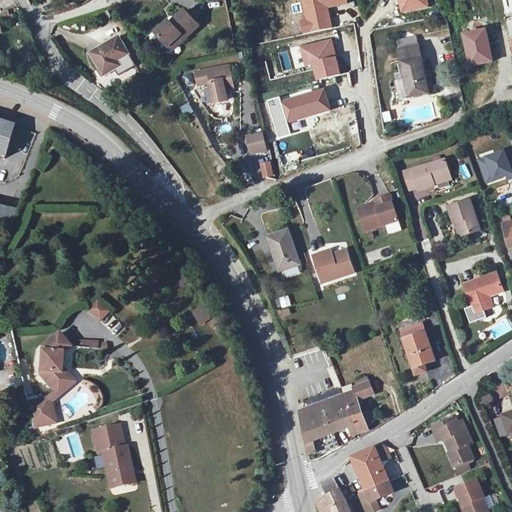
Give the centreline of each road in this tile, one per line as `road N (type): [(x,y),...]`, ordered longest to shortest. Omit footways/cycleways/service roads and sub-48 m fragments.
road 1 (residential): [(511,99),(232,203),(194,225)]
road 2 (secondary): [(300,489),(265,348),(194,225)]
road 3 (residential): [(22,0),(56,64),(148,145),(166,171),(163,199)]
road 4 (residential): [(511,350),(300,489)]
road 5 (secondary): [(163,199),(91,132),(0,86)]
